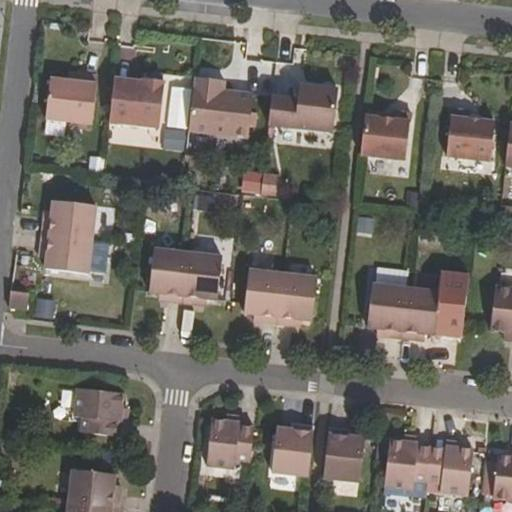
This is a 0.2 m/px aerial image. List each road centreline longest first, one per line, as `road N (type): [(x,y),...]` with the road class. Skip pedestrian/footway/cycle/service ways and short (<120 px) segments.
road 1 (residential): [(181,369),(511,402)]
road 2 (residential): [(273,0),(511,26)]
road 3 (residential): [(0,231),(24,0)]
road 4 (residential): [(0,343),(181,369)]
road 5 (residential): [(164,511),(181,369)]
